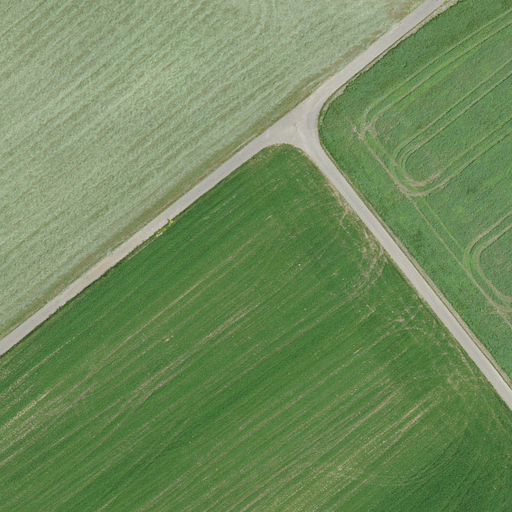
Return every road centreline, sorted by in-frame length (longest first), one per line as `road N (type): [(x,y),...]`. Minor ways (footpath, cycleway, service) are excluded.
road 1 (unclassified): [(295,121),(0,351)]
road 2 (unclassified): [(295,121),(511,402)]
road 3 (unclassified): [(439,0),(295,121)]
